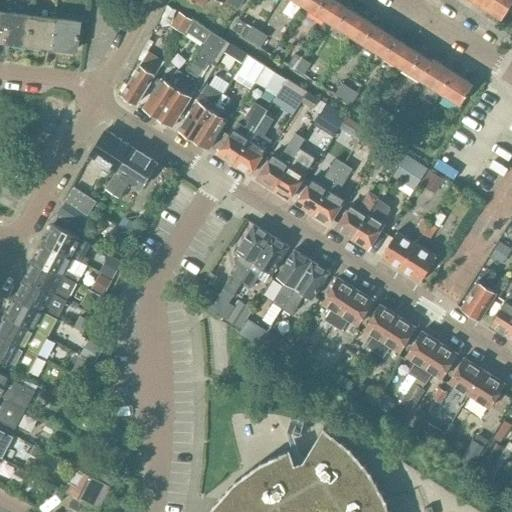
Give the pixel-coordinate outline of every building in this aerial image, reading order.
[(237,8),(241,0),(227,0),(226,1),(237,8)] [(339,2),(335,0),(307,0),(304,6),(327,21),(339,2)] [(511,0),(484,0),(481,5),(502,18),(511,1),(511,0)] [(362,17),(340,3),(339,2),(327,21),(350,35),(362,17)] [(2,42),(26,45),(30,15),(6,12),(2,42)] [(179,12),(171,26),(185,34),(193,20),(179,12)] [(26,45),(50,48),(54,18),(30,15),(26,45)] [(385,31),(375,25),(362,17),(350,35),(373,50),(385,31)] [(54,18),(50,48),(74,51),(77,21),(54,18)] [(253,26),(246,37),(253,41),(260,31),(253,26)] [(253,41),(268,50),(274,40),(260,31),(253,41)] [(408,46),(386,32),(385,31),(373,50),(397,65),(408,46)] [(211,64),(223,45),(225,41),(212,32),(209,36),(200,50),(198,55),(197,57),(207,64),(208,62),(211,64)] [(282,41),(273,54),(283,60),(291,46),(282,41)] [(242,64),(248,55),(230,43),(224,53),(242,64)] [(431,61),(422,55),(408,46),(397,65),(420,79),(431,61)] [(122,93),(137,103),(164,62),(147,52),(122,93)] [(295,53),(289,64),(296,69),(303,58),(295,53)] [(248,55),(242,64),(257,74),(263,65),(248,55)] [(189,70),(200,77),(207,64),(197,57),(189,70)] [(296,69),(313,79),(319,68),(303,58),(296,69)] [(453,72),(444,66),(433,59),(431,61),(420,79),(440,92),(453,72)] [(257,74),(256,76),(280,91),(287,80),(263,65),(257,74)] [(143,106),(159,117),(177,89),(183,92),(188,85),(190,87),(195,80),(187,75),(186,77),(178,71),(169,84),(161,79),(143,106)] [(473,84),(461,77),(453,72),(440,92),(460,105),(473,84)] [(306,91),(287,80),(280,91),(295,100),(299,103),(306,91)] [(334,93),(335,93),(343,98),(349,88),(340,82),(334,93)] [(180,130),(195,139),(223,94),(208,85),(197,102),(180,130)] [(351,104),(358,93),(349,88),(343,98),(351,104)] [(191,98),(183,92),(177,89),(159,117),(173,126),(191,98)] [(319,100),(308,93),(306,91),(299,103),(301,104),(302,102),(313,109),(319,100)] [(195,139),(201,144),(210,149),(228,121),(219,116),(230,98),(223,94),(195,139)] [(217,154),(227,160),(234,164),(267,111),(254,102),(244,118),(249,121),(245,127),(238,122),(234,128),(234,127),(217,154)] [(319,114),(339,127),(345,117),(326,104),(319,114)] [(382,123),(390,128),(397,118),(377,105),(371,115),(382,123)] [(234,164),(240,168),(250,174),(272,140),(264,135),(274,120),(266,114),(268,111),(267,111),(234,164)] [(365,129),(345,117),(339,127),(359,140),(365,129)] [(408,125),(402,135),(401,136),(409,141),(416,130),(408,125)] [(106,129),(92,151),(90,154),(115,171),(132,146),(106,129)] [(437,143),(416,130),(409,141),(430,154),(437,143)] [(369,132),(362,144),(379,155),(385,145),(386,143),(369,132)] [(257,179),(273,189),(294,155),(304,139),(295,134),(288,145),(289,146),(286,150),(281,160),(272,155),(257,179)] [(378,155),(392,165),(393,164),(397,166),(405,154),(386,143),(385,145),(379,155),(378,155)] [(132,146),(115,171),(110,180),(105,188),(120,198),(130,181),(141,187),(157,162),(132,146)] [(294,155),(273,189),(280,193),(286,197),(289,199),(304,175),(315,157),(299,147),(294,155)] [(426,168),(406,155),(405,154),(397,166),(399,167),(393,177),(413,190),(419,179),(426,168)] [(296,204),(312,214),(334,180),(344,164),(336,159),(325,175),(320,185),(311,180),(296,204)] [(312,214),(329,224),(344,200),(336,194),(352,169),(344,164),(334,180),(312,214)] [(336,229),(352,239),(377,199),(369,194),(359,210),(351,205),(336,229)] [(67,198),(58,213),(85,230),(92,216),(93,215),(67,198)] [(352,239),(368,249),(383,225),(375,220),(379,215),(382,217),(384,218),(390,209),(389,207),(385,204),(377,199),(352,239)] [(437,212),(431,223),(440,227),(446,216),(437,212)] [(423,234),(430,223),(423,219),(416,230),(423,234)] [(81,261),(86,264),(89,257),(83,255),(90,243),(83,238),(53,223),(44,242),(81,261)] [(271,234),(253,223),(236,250),(235,253),(238,266),(224,288),(233,294),(242,281),(271,234)] [(430,223),(423,234),(430,239),(437,227),(430,223)] [(122,250),(131,233),(118,226),(109,243),(122,250)] [(381,257),(400,270),(416,244),(397,232),(381,257)] [(289,245),(271,234),(242,281),(251,287),(264,267),(272,273),(289,245)] [(499,241),(489,256),(501,263),(510,249),(499,241)] [(44,242),(34,260),(76,282),(79,276),(75,273),(81,261),(44,242)] [(400,270),(420,282),(436,257),(416,244),(400,270)] [(312,260),(294,249),(277,276),(285,281),(272,302),(282,308),(312,260)] [(111,255),(101,274),(111,279),(122,261),(111,255)] [(34,260),(25,278),(67,300),(76,282),(34,260)] [(329,271),(312,260),(282,308),(292,314),(305,293),(312,298),(329,271)] [(461,308),(479,319),(496,294),(487,288),(496,274),(487,268),(461,308)] [(101,274),(91,291),(102,296),(111,279),(101,274)] [(356,288),(338,277),(322,302),(332,308),(325,318),(329,321),(328,322),(332,325),(356,288)] [(25,278),(15,296),(57,318),(67,300),(25,278)] [(373,299),(356,288),(332,325),(336,327),(337,326),(342,330),(348,318),(357,324),(373,299)] [(89,289),(81,303),(85,305),(89,298),(99,303),(102,296),(91,291),(89,289)] [(511,289),(489,326),(506,336),(511,325),(511,289)] [(15,296),(6,314),(48,336),(57,318),(15,296)] [(220,315),(236,324),(240,327),(252,309),(238,300),(233,308),(227,304),(220,315)] [(397,314),(380,303),(364,328),(373,334),(366,345),(371,348),(370,349),(374,352),(397,314)] [(6,314),(0,324),(0,333),(38,354),(48,336),(6,314)] [(415,325),(397,314),(374,352),(377,354),(378,352),(383,355),(389,345),(399,350),(415,325)] [(74,327),(84,332),(90,320),(80,315),(74,327)] [(259,345),(262,340),(267,332),(247,320),(239,332),(259,345)] [(422,330),(406,355),(415,361),(408,371),(409,372),(416,377),(439,341),(423,331),(422,330)] [(267,332),(262,340),(272,346),(277,337),(268,331),(267,332)] [(0,333),(0,357),(16,366),(29,372),(38,354),(0,333)] [(89,341),(81,355),(95,363),(103,350),(89,341)] [(439,341),(416,377),(425,382),(432,372),(441,377),(457,352),(439,341)] [(293,344),(284,359),(302,371),(312,356),(293,344)] [(484,369),(464,356),(449,381),(468,393),(484,369)] [(504,382),(485,370),(484,369),(468,393),(489,407),(504,382)] [(0,373),(0,396),(4,398),(24,409),(34,392),(0,373)] [(342,376),(338,383),(348,389),(352,383),(342,376)] [(402,383),(398,390),(403,393),(405,394),(410,388),(408,386),(402,383)] [(405,394),(399,404),(411,412),(425,391),(421,388),(413,383),(410,388),(405,394)] [(59,397),(41,387),(37,397),(54,406),(59,397)] [(438,388),(432,397),(439,402),(445,392),(438,388)] [(0,396),(0,420),(14,428),(24,409),(4,398),(0,396)] [(442,431),(423,420),(413,436),(432,448),(442,431)] [(505,421),(494,438),(501,442),(511,425),(505,421)] [(57,457),(0,427),(0,437),(38,457),(53,465),(57,457)] [(357,455),(351,447),(350,447),(342,440),(342,441),(334,434),(333,435),(324,427),(304,460),(296,463),(290,449),(289,449),(289,450),(280,453),(280,454),(270,458),(270,459),(260,462),(261,463),(252,468),(252,469),(243,475),(244,475),(235,481),(235,482),(227,489),(228,490),(220,497),(221,498),(213,505),(214,505),(209,511),(390,511),(390,509),(389,509),(387,499),(386,499),(382,489),(381,490),(377,480),(376,481),(371,471),(364,463),(358,455),(357,455)] [(131,447),(107,434),(99,449),(123,462),(131,447)] [(473,440),(461,460),(471,467),(484,446),(473,440)] [(506,448),(496,443),(474,477),(483,483),(492,468),(493,469),(506,448)] [(108,455),(95,478),(110,486),(123,463),(108,455)] [(511,493),(511,480),(509,479),(502,491),(510,496),(511,493)] [(66,511),(96,511),(97,511),(74,498),(66,511)]
